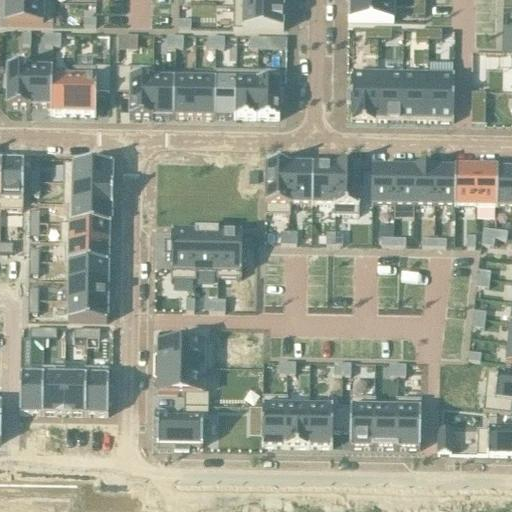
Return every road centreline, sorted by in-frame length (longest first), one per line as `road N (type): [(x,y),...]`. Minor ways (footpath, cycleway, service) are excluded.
road 1 (residential): [(128,475),(511,480)]
road 2 (residential): [(135,142),(128,475)]
road 3 (residential): [(315,145),(511,148)]
road 4 (residential): [(135,142),(315,145)]
road 5 (residential): [(315,145),(317,0)]
road 6 (residential): [(0,139),(135,142)]
road 7 (residential): [(0,465),(128,475)]
